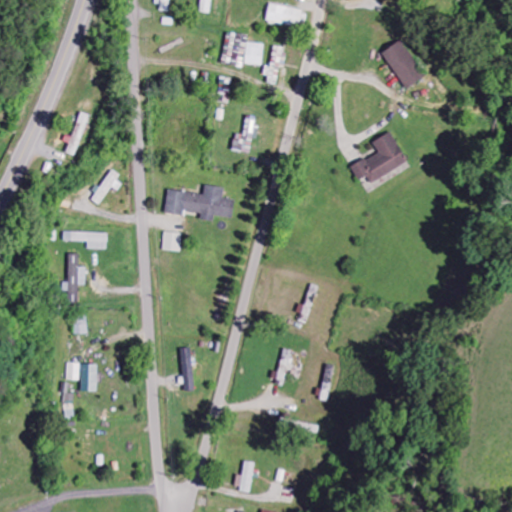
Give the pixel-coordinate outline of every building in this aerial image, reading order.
[(162,0),(162,12),(172,13),(172,0),(162,0)] [(213,0),(202,0),(202,14),(212,15),(213,0)] [(301,29),(305,11),(271,4),(267,22),(301,29)] [(228,35),(225,58),(240,60),(240,66),(244,67),(248,38),(228,35)] [(428,76),(402,41),(383,55),(409,90),(428,76)] [(263,67),(265,45),(248,43),(246,65),(263,67)] [(287,51),(275,48),(271,69),(268,68),(265,84),(279,87),(287,51)] [(73,138),(66,136),(64,143),(70,145),(67,154),(76,158),(91,117),(82,113),(73,138)] [(255,130),(256,122),(247,120),(244,136),(236,135),(233,152),(251,155),(254,139),(258,140),(260,131),(255,130)] [(372,184),(409,165),(392,134),(374,144),(379,154),(352,169),(359,183),(368,178),(372,184)] [(113,188),(117,190),(124,178),(112,171),(94,202),(102,207),(113,188)] [(169,191),(166,215),(184,218),(185,212),(202,215),(201,221),(214,223),(215,217),(233,220),(236,201),(224,199),(225,189),(206,187),(204,196),(169,191)] [(109,251),(109,234),(65,233),(65,242),(89,243),(89,250),(109,251)] [(164,252),(182,253),(182,235),(165,234),(164,252)] [(70,283),(64,283),(65,293),(70,293),(71,305),(81,305),(80,287),(87,287),(87,269),(81,269),(81,255),(70,255),(70,283)] [(76,336),(89,335),(88,315),(75,316),(76,336)] [(184,393),(194,392),(193,350),(183,350),(184,393)] [(272,380),(286,383),(288,371),(291,372),(295,353),(285,350),(279,374),(274,372),(272,380)] [(82,393),(98,393),(99,366),(68,365),(68,381),(83,381),(82,393)] [(75,395),(64,395),(65,406),(76,405),(75,395)] [(320,436),(321,428),(290,422),(291,417),(283,415),(280,428),(320,436)] [(236,491),(253,492),(256,463),(245,463),(244,477),(237,476),(236,491)]
